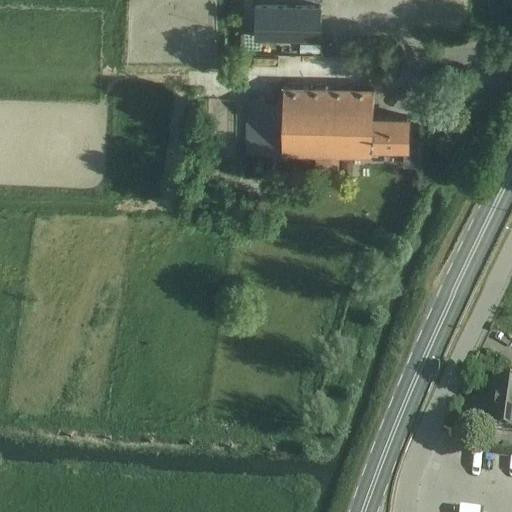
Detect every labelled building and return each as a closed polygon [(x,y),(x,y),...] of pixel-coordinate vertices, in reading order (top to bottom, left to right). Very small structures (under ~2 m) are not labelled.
[(320,39),(321,7),(255,6),(254,37),(320,39)] [(408,147),(409,116),(374,116),(374,87),(283,86),(283,100),(246,100),(246,155),(282,156),(282,154),(315,155),(315,171),(338,172),(339,156),(385,156),(384,147),(408,147)] [(341,157),(341,167),(352,168),(352,158),(341,157)] [(511,384),(495,383),(490,429),(511,431),(511,384)] [(458,417),(452,428),(461,432),(467,421),(458,417)]
